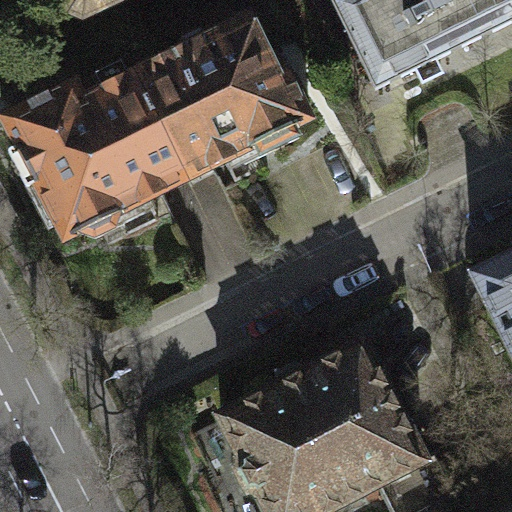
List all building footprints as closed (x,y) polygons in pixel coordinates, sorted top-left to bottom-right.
[(65,0),(72,14),(100,2),(103,7),(118,0),(65,0)] [(511,20),(511,0),(332,0),(331,0),(376,89),(511,20)] [(275,72),(247,17),(133,73),(187,180),(257,146),(262,155),(300,136),(295,127),(311,119),(285,67),(275,72)] [(187,180),(133,73),(84,98),(75,81),(0,118),(16,151),(9,155),(26,189),(34,184),(63,241),(78,233),(96,238),(125,224),(119,214),(187,180)] [(511,247),(465,270),(511,367),(511,247)] [(267,511),(313,511),(375,481),(426,456),(368,340),(304,372),(298,361),(271,374),(278,387),(219,417),(242,462),(235,465),(247,490),(254,486),(267,511)] [(426,456),(375,481),(390,511),(417,511),(456,493),(435,451),(426,456)] [(465,511),(456,493),(417,511),(465,511)]
